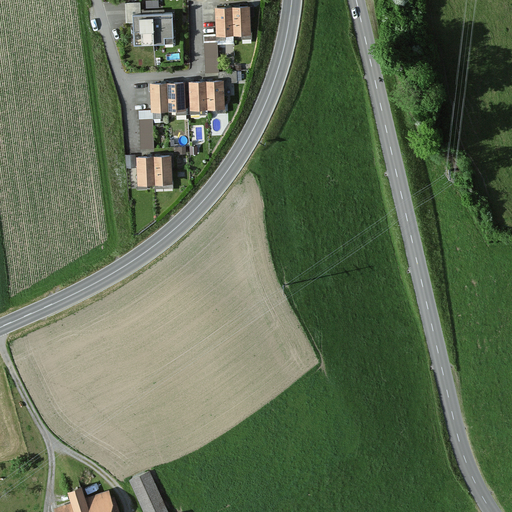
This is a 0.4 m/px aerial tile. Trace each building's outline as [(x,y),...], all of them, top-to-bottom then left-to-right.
[(139,4),(124,4),(124,25),(130,25),(131,47),(162,46),(162,40),(171,40),(170,15),(163,15),(163,11),(161,11),(143,12),(139,12),(139,4)] [(222,10),(212,10),(213,39),(248,38),(247,9),(239,9),(222,10)] [(216,77),(215,44),(203,44),(204,78),(216,77)] [(226,69),(227,78),(238,78),(238,69),(226,69)] [(196,84),(186,85),(188,115),(222,112),(220,83),(212,83),(196,84)] [(156,85),(148,85),(149,114),(182,113),(181,84),(172,84),(156,85)] [(151,121),(138,122),(139,154),(151,153),(151,121)] [(144,159),(134,159),(135,188),(169,187),(168,158),(159,158),(144,159)] [(168,511),(148,474),(127,485),(141,511),(168,511)] [(52,511),(113,511),(108,493),(83,501),(79,490),(65,495),(68,506),(52,511)]
